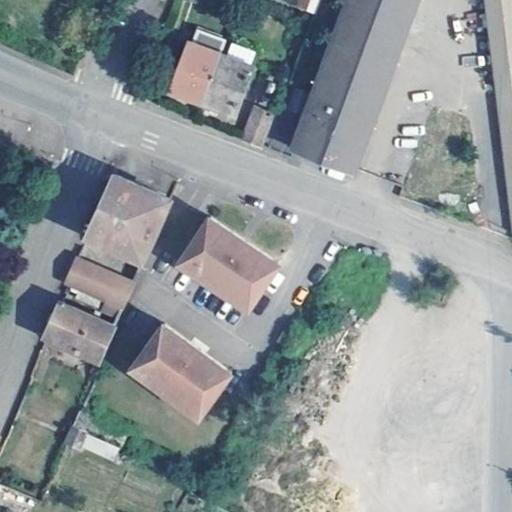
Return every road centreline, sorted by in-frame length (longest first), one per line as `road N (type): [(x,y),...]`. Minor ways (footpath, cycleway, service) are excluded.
road 1 (residential): [(102,118),(511,271)]
road 2 (residential): [(102,118),(0,389)]
road 3 (residential): [(504,511),(511,373)]
road 4 (residential): [(143,0),(102,118)]
